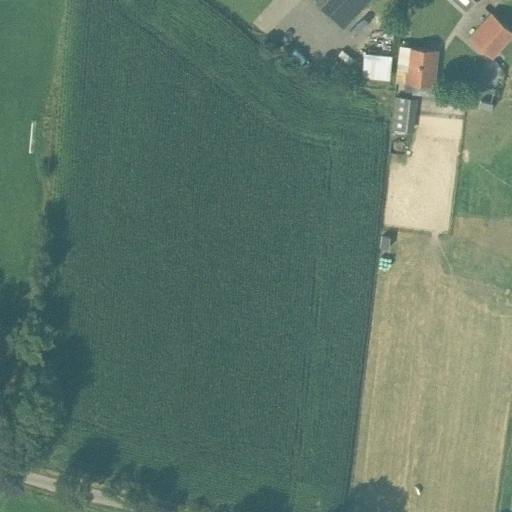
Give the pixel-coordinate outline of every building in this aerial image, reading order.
[(314,0),(342,27),(368,0),(314,0)] [(441,0),(430,21),(459,37),(473,11),(451,0),(441,0)] [(511,33),(511,31),(491,12),(469,36),(491,56),(511,33)] [(438,49),(408,46),(405,69),(404,82),(434,85),(438,49)] [(365,51),(364,76),(392,77),(393,52),(365,51)] [(397,68),(396,81),(404,82),(405,69),(397,68)] [(394,129),(409,130),(410,95),(395,95),(394,129)] [(476,96),(474,108),(483,109),(485,97),(476,96)] [(382,235),(380,247),(388,248),(389,236),(382,235)]
